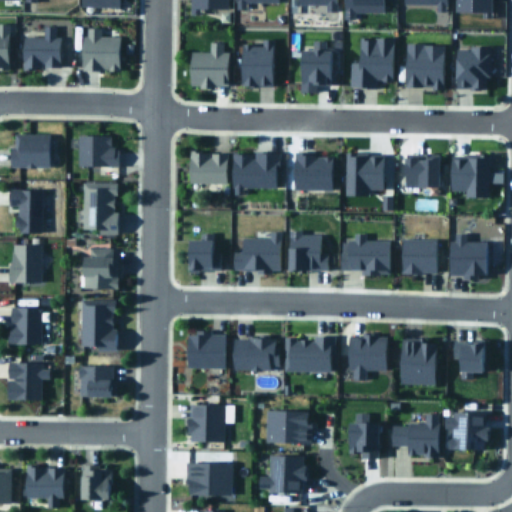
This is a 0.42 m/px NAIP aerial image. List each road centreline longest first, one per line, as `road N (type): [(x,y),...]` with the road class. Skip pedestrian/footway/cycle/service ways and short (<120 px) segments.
road 1 (residential): [(148,511),(154,23)]
road 2 (residential): [(0,100),(361,112)]
road 3 (residential): [(152,300),(511,308)]
road 4 (residential): [(505,484),(481,493),(375,493),(350,511)]
road 5 (residential): [(361,112),(511,114)]
road 6 (residential): [(149,433),(0,430)]
